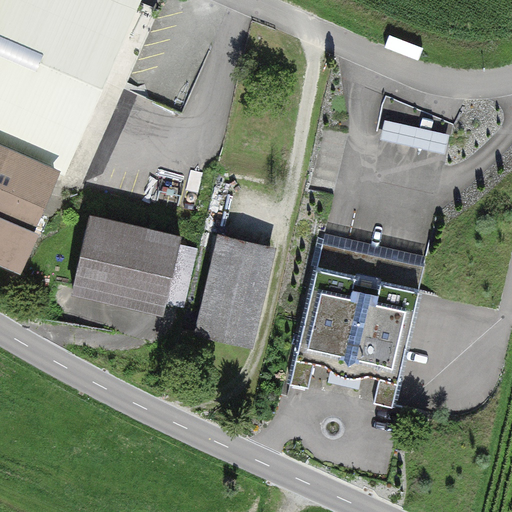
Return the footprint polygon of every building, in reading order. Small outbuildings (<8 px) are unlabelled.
[(142,0),(0,0),(0,256),(20,265),(35,230),(30,229),(45,194),(69,199),(82,191),(125,87),(106,79),(142,0)] [(388,120),(386,140),(451,148),(453,128),(388,120)] [(182,239),(89,218),(73,286),(166,307),(182,239)] [(249,343),(272,247),(224,235),(201,332),(249,343)] [(426,265),(324,242),(292,382),(308,386),(315,357),(327,360),(326,365),(334,373),(358,377),(369,375),(370,370),(380,373),(373,402),(394,406),(426,265)]
